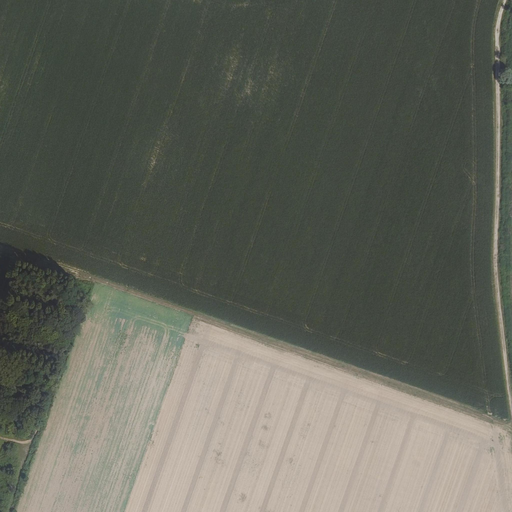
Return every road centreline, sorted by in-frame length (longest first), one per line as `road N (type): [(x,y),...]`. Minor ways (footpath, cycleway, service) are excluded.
road 1 (track): [(511,426),(0,247)]
road 2 (track): [(511,401),(498,271),(497,37),(505,0)]
